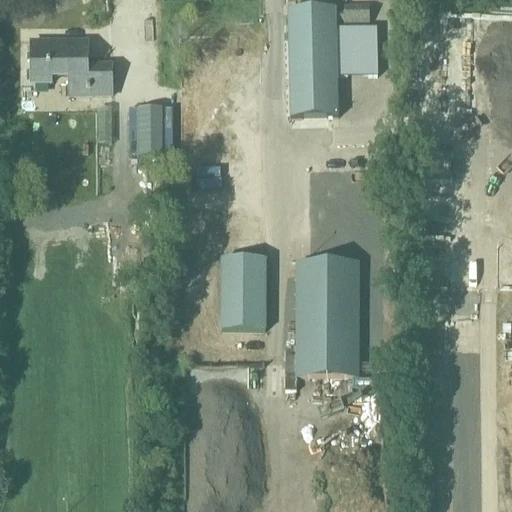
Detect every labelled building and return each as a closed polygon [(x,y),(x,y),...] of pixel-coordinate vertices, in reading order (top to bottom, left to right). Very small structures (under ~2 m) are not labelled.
[(345,9),(345,25),(369,25),(369,9),(345,9)] [(335,13),(287,14),(287,19),(289,85),(290,122),(292,122),(338,120),(337,90),(337,84),(335,13)] [(70,99),(112,99),(112,69),(88,69),(88,45),(32,46),(32,88),(52,87),(52,75),(70,74),(70,99)] [(142,106),(141,148),(164,148),(165,107),(142,106)] [(221,266),(220,337),(264,337),(264,266),(221,266)] [(357,381),(358,268),(299,268),(298,381),(357,381)] [(173,304),(216,306),(218,273),(175,270),(173,304)]
